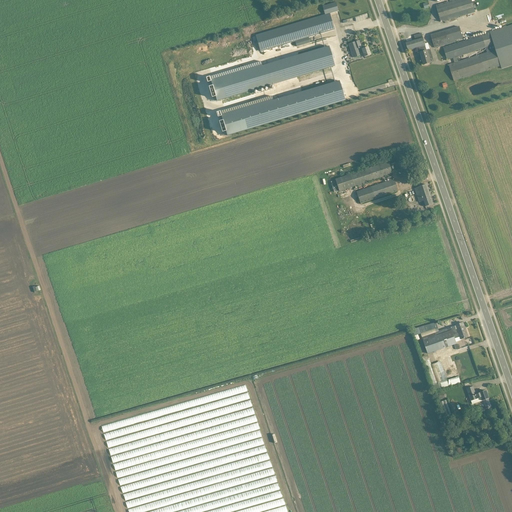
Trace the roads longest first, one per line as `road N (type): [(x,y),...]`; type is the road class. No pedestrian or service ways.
road 1 (primary): [(511,389),(377,0)]
road 2 (track): [(117,511),(0,160)]
